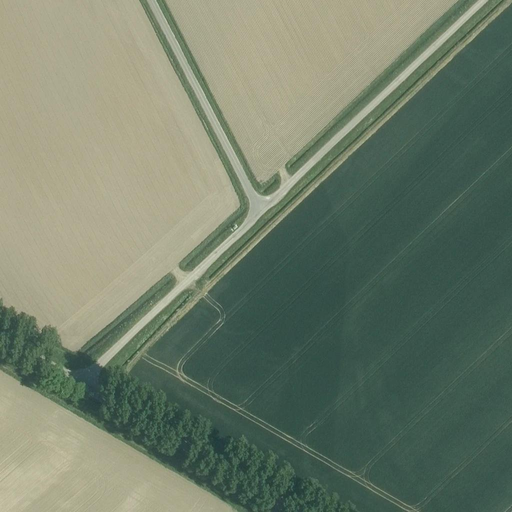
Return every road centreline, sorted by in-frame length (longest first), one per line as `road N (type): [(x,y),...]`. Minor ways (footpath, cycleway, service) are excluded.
road 1 (unclassified): [(78,385),(480,0)]
road 2 (tertiary): [(296,511),(78,385)]
